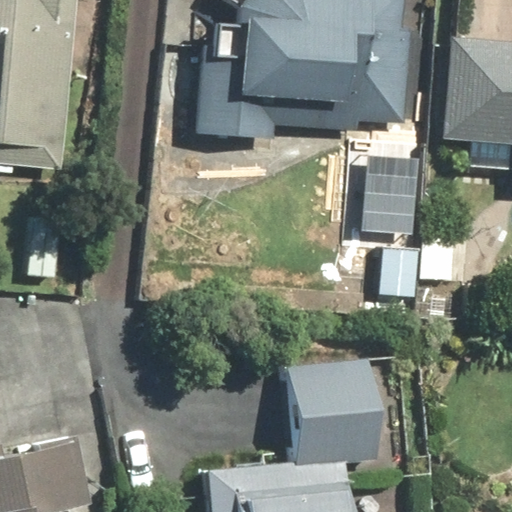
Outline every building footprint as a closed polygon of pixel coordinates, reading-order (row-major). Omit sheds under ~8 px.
[(0,0),(0,171),(14,172),(14,166),(65,166),(65,81),(77,81),(77,0),(0,0)] [(405,0),(239,0),(239,2),(238,4),(237,28),(199,27),(195,134),(245,136),(245,123),(358,128),(358,120),(407,122),(411,34),(404,33),(405,0)] [(511,41),(452,37),(445,140),(511,144),(511,41)] [(508,230),(418,226),(416,287),(506,291),(508,230)] [(287,371),(297,459),(204,469),(208,511),(352,511),(348,471),(382,467),(370,362),(287,371)] [(0,511),(62,511),(62,510),(90,506),(79,431),(27,439),(20,395),(0,398),(0,511)]
